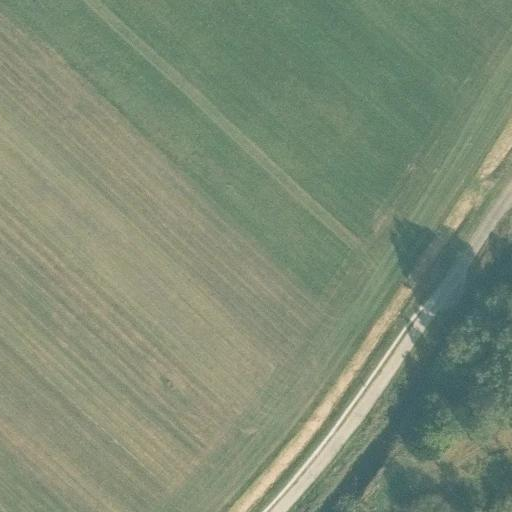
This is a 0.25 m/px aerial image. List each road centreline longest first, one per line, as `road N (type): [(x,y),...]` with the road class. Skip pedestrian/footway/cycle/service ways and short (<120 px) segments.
road 1 (track): [(281,511),(400,360),(440,295)]
road 2 (unclassified): [(440,295),(511,191)]
